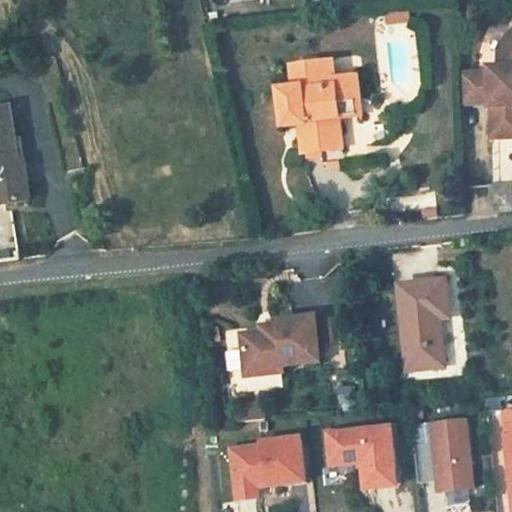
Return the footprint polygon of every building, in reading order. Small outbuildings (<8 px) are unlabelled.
[(491,140),(511,139),(511,31),(498,47),(496,53),(496,69),(486,70),(486,74),(488,106),(488,110),(490,110),(491,140)] [(288,90),(278,91),(283,128),(288,127),(298,126),(302,154),(320,152),(322,164),(342,162),(337,118),(336,105),(358,102),(355,78),(333,80),(331,63),(290,68),(293,89),(288,90)] [(486,74),(460,75),(461,107),(488,106),(486,74)] [(358,102),(336,105),(337,118),(360,116),(358,102)] [(19,140),(14,111),(0,113),(0,183),(3,184),(6,205),(33,200),(30,180),(21,180),(16,141),(19,140)] [(490,206),(497,213),(511,210),(511,187),(511,185),(489,186),(490,206)] [(453,322),(449,282),(403,287),(410,371),(447,368),(444,323),(453,322)] [(283,367),(288,367),(321,364),(316,318),(288,320),(278,321),(278,325),(279,331),(272,332),(260,333),(241,335),(245,377),(272,375),(284,374),(283,367)] [(447,335),(449,362),(458,361),(456,334),(447,335)] [(233,407),(234,424),(261,421),(259,405),(233,407)] [(511,511),(511,416),(497,418),(506,511),(511,511)] [(429,445),(409,447),(413,485),(433,483),(434,494),(469,490),(461,422),(426,426),(429,445)] [(314,435),(317,468),(348,465),(351,491),(393,487),(387,428),(314,435)] [(272,487),(288,486),(301,484),(297,440),(288,440),(272,442),(256,444),(256,447),(225,450),(231,501),(253,499),(252,489),(252,486),(260,485),(261,488),(272,487)]
